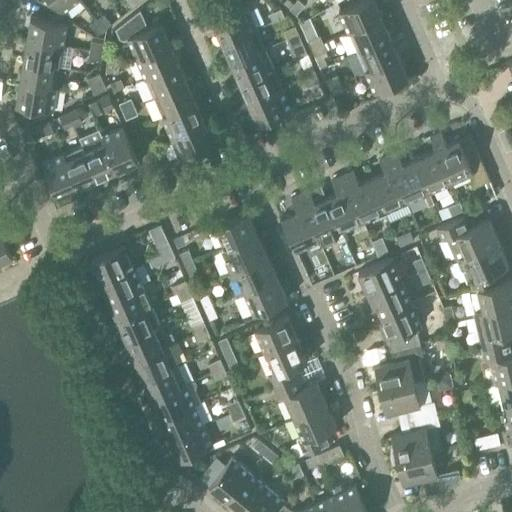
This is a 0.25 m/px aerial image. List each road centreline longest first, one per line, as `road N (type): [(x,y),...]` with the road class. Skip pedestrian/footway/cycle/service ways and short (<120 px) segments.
road 1 (residential): [(53,249),(440,88),(400,0)]
road 2 (residential): [(154,477),(53,249)]
road 3 (residential): [(398,511),(308,293)]
road 4 (residential): [(53,249),(0,128)]
